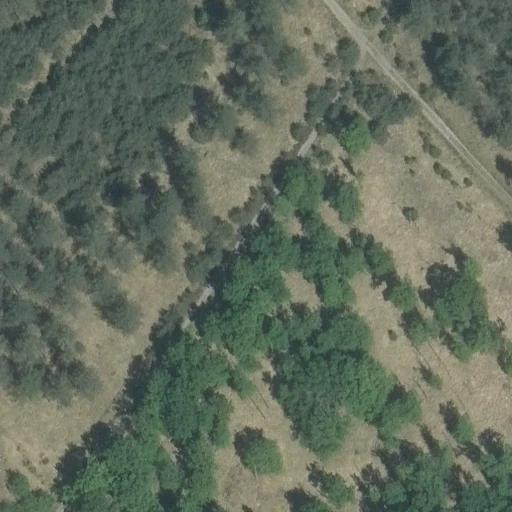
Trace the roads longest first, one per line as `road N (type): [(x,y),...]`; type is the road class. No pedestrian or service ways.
road 1 (track): [(57,511),(369,49)]
road 2 (track): [(326,0),(511,207)]
